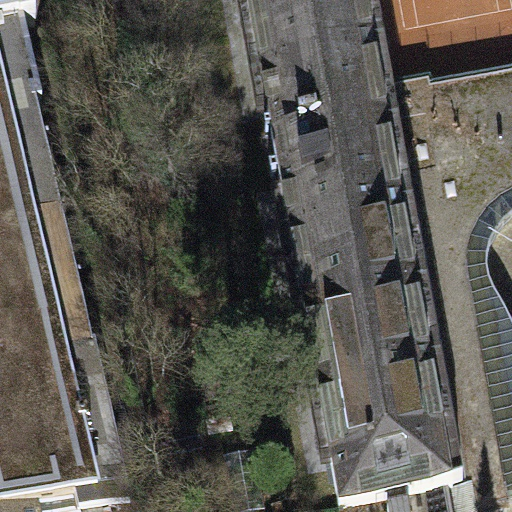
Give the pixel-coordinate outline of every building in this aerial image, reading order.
[(37,26),(32,0),(0,0),(0,32),(23,27),(24,29),(37,26)] [(511,324),(509,318),(495,293),(489,280),(487,267),(489,252),(494,239),(501,228),(510,219),(511,217),(511,73),(506,74),(432,88),(430,80),(381,89),(364,0),(246,0),(270,134),(217,143),(256,362),(311,353),(339,509),(354,507),(354,511),(452,511),(448,489),(455,488),(470,485),(474,510),(511,503),(511,324)] [(511,0),(492,0),(506,74),(511,73),(511,0)] [(0,32),(0,511),(8,511),(76,497),(79,511),(96,511),(113,508),(133,503),(94,343),(92,344),(35,109),(42,107),(24,29),(23,27),(0,32)] [(501,228),(494,239),(489,252),(487,267),(489,280),(495,293),(509,318),(511,324),(511,503),(474,510),(470,485),(455,488),(459,511),(511,511),(511,217),(510,219),(501,228)] [(79,511),(76,497),(8,511),(113,511),(113,508),(96,511),(79,511)]
